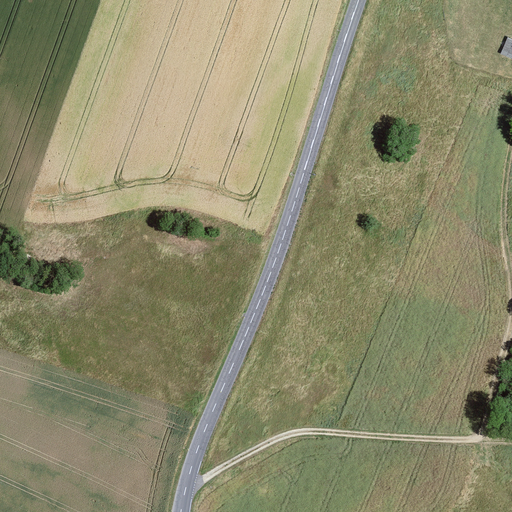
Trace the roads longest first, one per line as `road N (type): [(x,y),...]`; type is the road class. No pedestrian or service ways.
road 1 (primary): [(358,0),(272,271),(197,448),(181,511)]
road 2 (track): [(511,320),(477,438),(286,437),(185,490)]
road 3 (track): [(511,142),(503,221),(511,279)]
